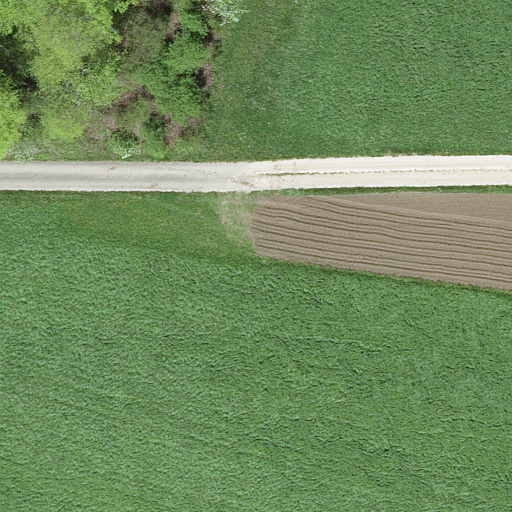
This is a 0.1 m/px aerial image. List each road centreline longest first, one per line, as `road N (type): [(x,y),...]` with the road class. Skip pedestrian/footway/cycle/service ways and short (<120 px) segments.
road 1 (track): [(511,171),(172,172)]
road 2 (track): [(0,177),(172,172)]
